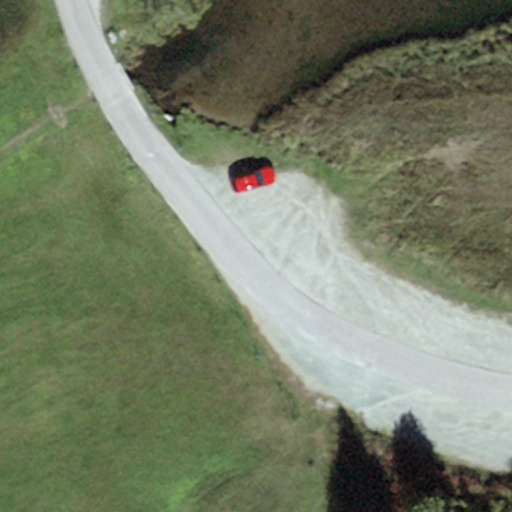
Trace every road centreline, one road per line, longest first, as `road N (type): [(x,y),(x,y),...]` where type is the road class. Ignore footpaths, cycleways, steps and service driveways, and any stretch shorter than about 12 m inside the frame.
road 1 (unclassified): [(71,0),(130,114),(261,278)]
road 2 (unclassified): [(511,389),(383,355),(261,278)]
